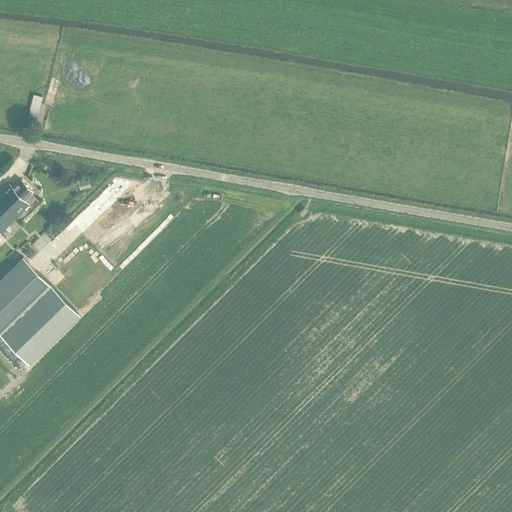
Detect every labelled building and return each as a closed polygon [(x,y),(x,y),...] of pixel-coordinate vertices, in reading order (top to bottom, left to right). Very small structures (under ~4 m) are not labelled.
[(33,124),(39,103),(41,95),(34,93),(32,101),(26,122),(33,124)] [(0,190),(0,231),(17,215),(19,217),(22,213),(20,211),(32,200),(27,195),(32,190),(20,179),(13,186),(8,182),(0,190)] [(89,186),(87,179),(77,182),(80,189),(89,186)] [(304,206),(299,212),(302,215),(307,210),(304,206)] [(0,332),(49,284),(51,283),(22,255),(0,276),(0,332)] [(78,312),(49,284),(0,332),(0,333),(27,361),(78,312)]
